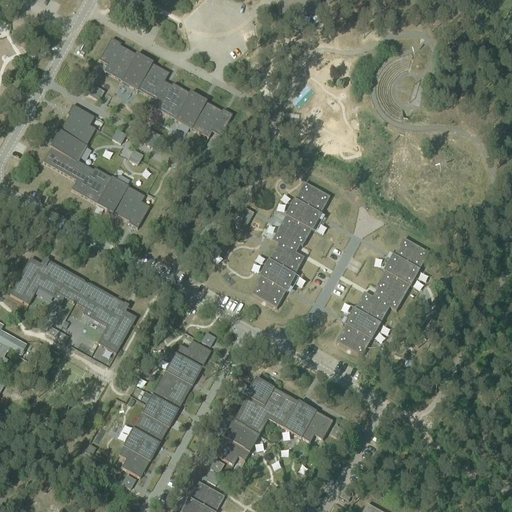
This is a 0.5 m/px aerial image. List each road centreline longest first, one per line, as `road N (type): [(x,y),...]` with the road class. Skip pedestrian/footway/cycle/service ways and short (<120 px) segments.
road 1 (unclassified): [(0,189),(245,329)]
road 2 (unclassified): [(245,329),(384,405),(323,511)]
road 3 (unclassified): [(144,511),(245,329)]
road 4 (unclassified): [(73,29),(0,162)]
road 5 (track): [(401,414),(448,464),(511,494)]
